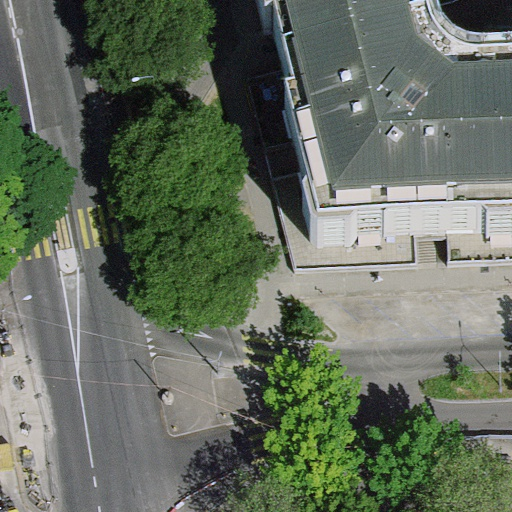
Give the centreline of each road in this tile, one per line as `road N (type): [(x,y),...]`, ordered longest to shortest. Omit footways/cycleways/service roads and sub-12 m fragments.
road 1 (secondary): [(90,321),(22,0)]
road 2 (residential): [(388,360),(261,353),(90,321)]
road 3 (residential): [(126,494),(272,444),(391,427)]
road 4 (secondary): [(126,494),(90,321)]
road 5 (residential): [(511,356),(388,360)]
road 6 (residential): [(391,427),(511,421)]
